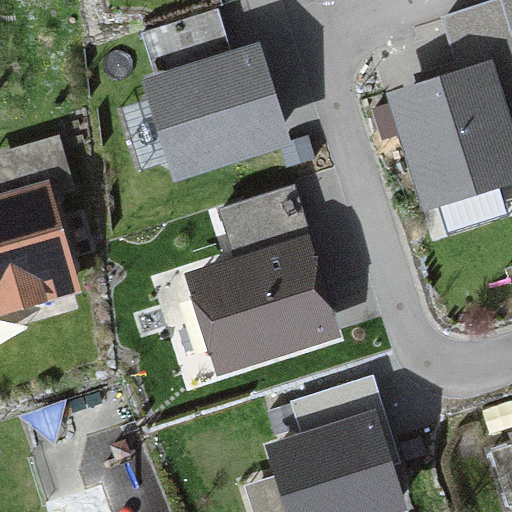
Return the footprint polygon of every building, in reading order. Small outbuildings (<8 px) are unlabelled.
[(143,30),(161,87),(213,70),(195,13),(143,30)] [(252,58),(213,70),(161,87),(157,88),(181,165),(276,134),(252,58)] [(438,207),(511,182),(511,160),(480,63),(399,90),(438,207)] [(0,151),(0,181),(5,201),(44,190),(46,197),(75,189),(59,134),(0,151)] [(67,270),(46,197),(44,190),(5,201),(0,202),(0,291),(4,305),(38,295),(33,280),(67,270)] [(297,248),(202,278),(228,359),(323,329),(297,248)] [(371,419),(275,449),(294,511),(368,511),(398,503),(371,419)] [(511,438),(489,446),(508,506),(511,504),(511,438)]
